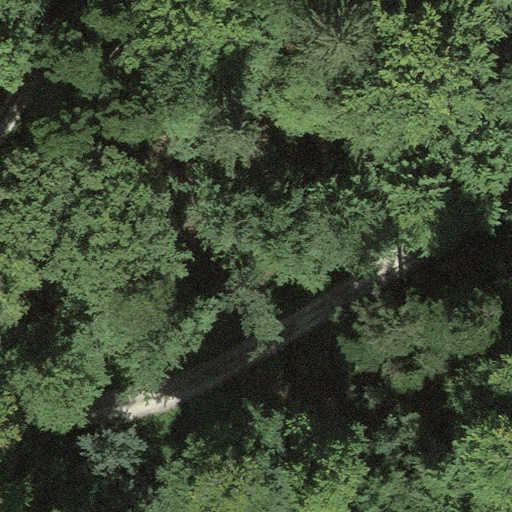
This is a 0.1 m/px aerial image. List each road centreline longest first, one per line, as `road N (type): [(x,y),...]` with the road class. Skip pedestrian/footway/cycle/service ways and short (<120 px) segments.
road 1 (track): [(0,400),(110,407),(184,391),(511,189)]
road 2 (track): [(94,0),(0,150)]
